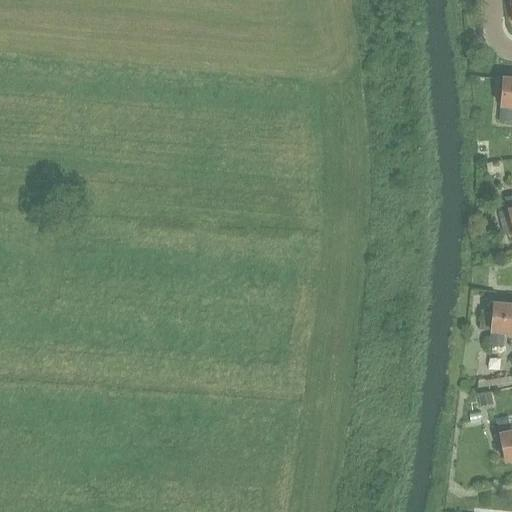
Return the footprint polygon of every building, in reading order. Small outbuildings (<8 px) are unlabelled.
[(511,79),(501,79),(499,107),(501,107),(500,120),(511,121),(511,111),(511,79)] [(491,333),(490,345),(501,346),(502,334),(511,334),(511,305),(493,304),(490,333),(491,333)] [(511,380),(511,377),(485,381),(486,387),(511,382),(511,380)] [(491,391),(477,394),(480,406),(493,404),(491,391)] [(507,421),(496,423),(499,435),(498,435),(503,463),(511,461),(511,432),(510,433),(507,421)]
